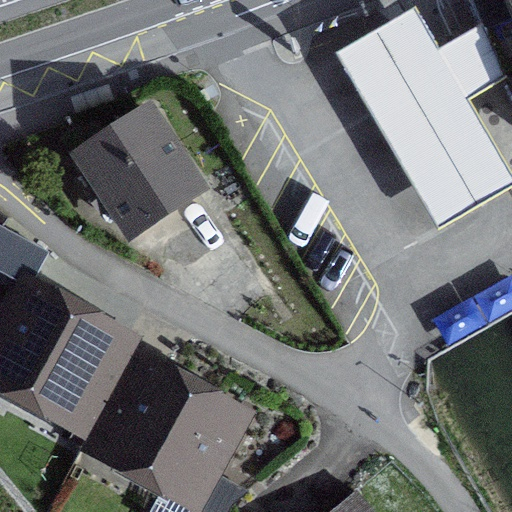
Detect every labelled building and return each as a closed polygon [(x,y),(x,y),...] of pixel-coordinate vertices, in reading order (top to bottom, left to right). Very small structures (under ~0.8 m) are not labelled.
[(511,0),(467,0),(511,97),(511,0)] [(411,16),(344,54),(439,223),(507,186),(461,104),(471,99),(501,82),(475,36),(446,52),(435,58),(411,16)] [(195,191),(145,115),(78,160),(96,188),(84,196),(96,213),(107,205),(126,235),(195,191)] [(45,250),(0,226),(0,269),(28,283),(45,250)] [(130,392),(115,384),(101,376),(109,360),(120,341),(107,333),(26,289),(0,335),(0,387),(87,435),(102,443),(96,454),(191,506),(238,419),(157,375),(144,367),(138,378),(130,392)] [(367,511),(352,494),(330,511),(367,511)]
